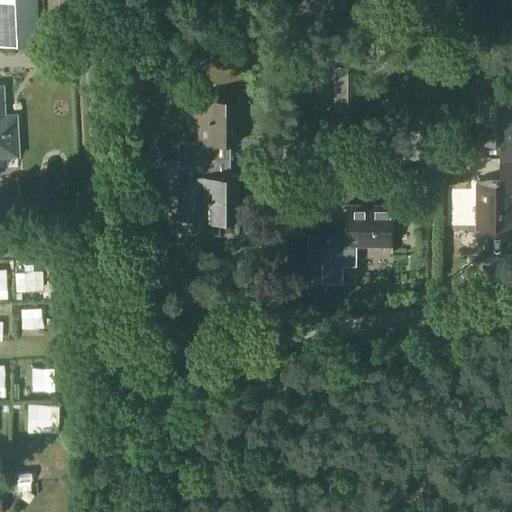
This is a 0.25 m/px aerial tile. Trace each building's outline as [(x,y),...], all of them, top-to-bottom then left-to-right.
[(36,0),(0,0),(0,43),(39,42),(36,0)] [(308,46),(308,64),(316,64),(316,107),(358,107),(358,63),(348,63),(348,46),(308,46)] [(2,85),(0,85),(0,150),(17,149),(15,116),(3,117),(2,85)] [(511,95),(476,95),(476,142),(500,142),(500,159),(511,158),(511,95)] [(179,141),(179,158),(204,158),(204,142),(230,142),(239,142),(239,97),(195,97),(195,141),(179,141)] [(179,158),(179,176),(182,176),(195,176),(195,220),(238,220),(238,175),(230,175),(204,175),(204,158),(179,158)] [(476,181),(476,227),(511,227),(511,158),(500,159),(500,181),(476,181)] [(307,260),(307,274),(322,275),(321,281),(342,282),(342,265),(356,265),(356,245),(392,245),(392,204),(346,204),(346,228),(322,228),(322,260),(307,260)] [(37,262),(22,261),(22,281),(37,281),(37,262)] [(12,293),(12,324),(35,324),(35,293),(12,293)] [(45,381),(44,361),(22,362),(23,381),(45,381)] [(13,411),(32,412),(33,390),(14,389),(13,411)]
